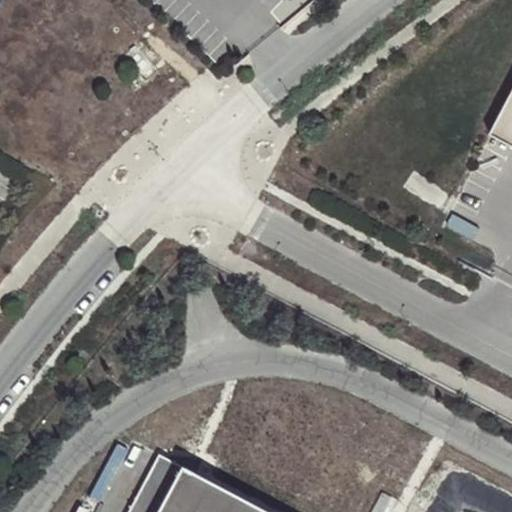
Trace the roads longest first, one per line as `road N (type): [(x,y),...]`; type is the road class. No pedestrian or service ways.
road 1 (unclassified): [(175,174),(511,357)]
road 2 (unclassified): [(379,0),(288,67),(175,174)]
road 3 (unclassified): [(175,174),(0,375)]
